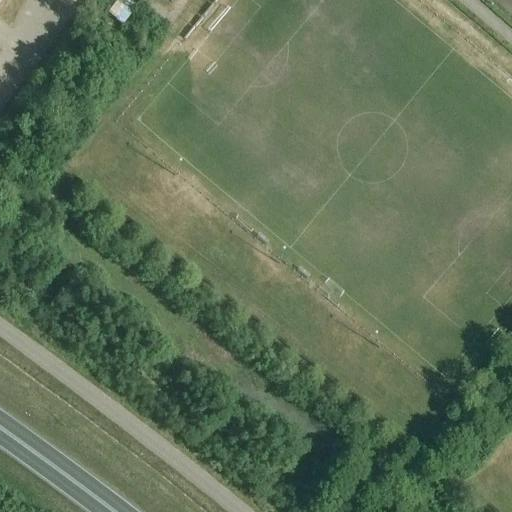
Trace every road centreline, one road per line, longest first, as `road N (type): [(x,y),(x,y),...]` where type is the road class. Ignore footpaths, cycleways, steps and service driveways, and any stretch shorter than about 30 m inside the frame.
road 1 (unclassified): [(0,328),(238,511)]
road 2 (trunk): [(109,511),(0,432)]
